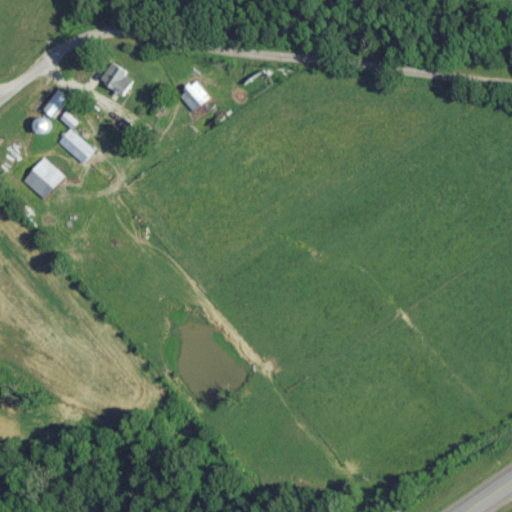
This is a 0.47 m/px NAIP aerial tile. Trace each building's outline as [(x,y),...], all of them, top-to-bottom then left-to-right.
[(128,103),(141,82),(118,68),(105,88),(128,103)] [(252,85),(257,101),(279,94),(273,78),(252,85)] [(227,117),(199,87),(183,102),(211,132),(227,117)] [(46,114),(57,123),(73,104),(61,95),(46,114)] [(61,149),(87,170),(98,156),(71,135),(61,149)] [(48,207),(69,185),(48,164),(27,186),(48,207)]
